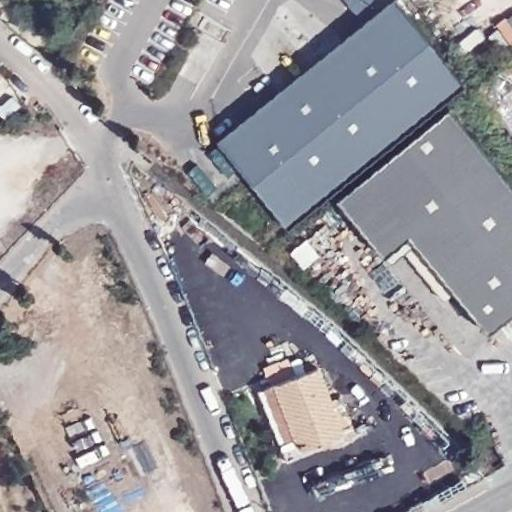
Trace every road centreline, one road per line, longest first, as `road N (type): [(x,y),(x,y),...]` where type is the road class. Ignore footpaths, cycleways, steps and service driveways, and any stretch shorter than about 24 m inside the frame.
road 1 (residential): [(103,174),(200,385),(244,511)]
road 2 (residential): [(0,41),(58,100),(103,174)]
road 3 (unclassified): [(0,279),(54,212),(103,174)]
